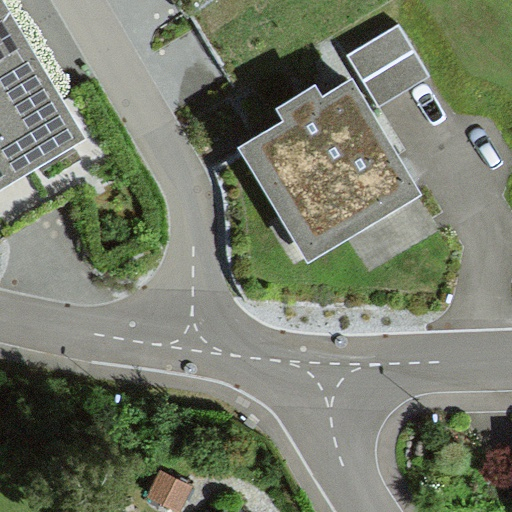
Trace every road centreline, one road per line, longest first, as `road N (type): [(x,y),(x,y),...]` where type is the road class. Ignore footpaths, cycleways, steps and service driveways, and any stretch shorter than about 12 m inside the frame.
road 1 (residential): [(77,0),(188,188),(189,332)]
road 2 (unclassified): [(189,332),(81,331),(0,313)]
road 3 (unclassified): [(511,359),(410,363),(332,378)]
road 4 (unclassified): [(332,378),(287,371),(189,332)]
road 5 (residential): [(332,378),(330,420),(349,483),(368,511)]
